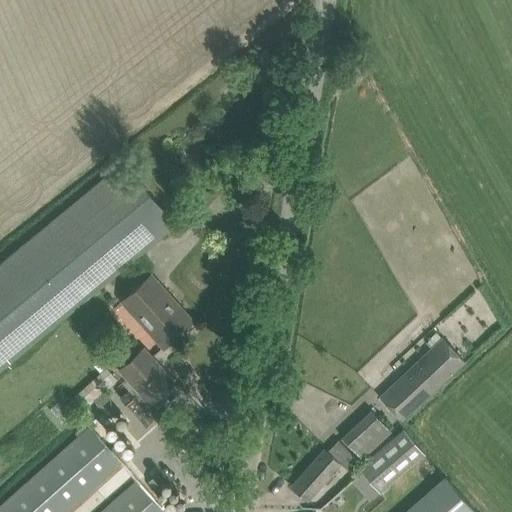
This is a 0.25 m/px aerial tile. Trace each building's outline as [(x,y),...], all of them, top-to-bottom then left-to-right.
[(0,370),(176,225),(123,162),(0,263),(0,370)] [(151,275),(136,288),(123,300),(164,346),(193,321),(151,275)] [(472,311),(465,315),(479,336),(503,321),(482,288),(465,299),(472,311)] [(382,395),(404,419),(465,363),(443,339),(382,395)] [(123,372),(137,387),(150,402),(174,381),(147,351),(123,372)] [(118,379),(107,366),(71,399),(82,411),(118,379)] [(362,459),(392,431),(372,410),(343,438),(362,459)] [(89,426),(74,439),(0,505),(0,511),(64,511),(121,462),(89,426)] [(370,500),(380,492),(426,454),(402,429),(359,467),(362,471),(352,479),(370,500)] [(339,439),(328,451),(325,448),(292,486),(308,500),(341,463),(348,469),(357,459),(339,439)] [(479,511),(448,477),(408,511),(479,511)] [(165,511),(137,480),(121,494),(100,511),(165,511)]
